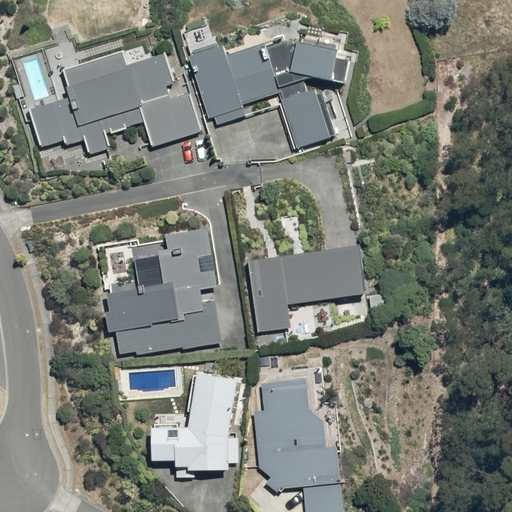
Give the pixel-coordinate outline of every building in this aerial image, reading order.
[(230,47),(195,57),(214,125),(252,114),(250,107),(284,98),(299,153),(341,141),(328,98),(308,103),(301,80),(344,88),(350,59),(307,50),(270,51),(235,62),(230,47)] [(131,57),(73,75),(81,102),(39,115),(50,149),(70,142),(72,149),(93,142),(98,158),(118,152),(113,135),(150,124),(158,148),(207,133),(195,96),(187,99),(174,59),(135,71),(131,57)] [(165,247),(166,255),(142,258),(147,287),(117,291),(119,309),(114,310),(117,329),(123,328),(126,350),(140,348),(141,353),(225,342),(221,313),(209,315),(206,288),(220,287),(218,268),(207,269),(206,254),(215,253),(213,228),(173,232),(174,246),(165,247)] [(361,246),(250,261),(260,333),(292,328),(289,305),(368,294),(361,246)] [(200,423),(163,422),(162,456),(186,457),(186,463),(197,463),(197,467),(238,467),(238,462),(244,462),(245,373),(201,372),(200,423)] [(334,418),(317,406),(315,377),(269,380),(271,409),(260,410),(264,465),(276,475),(271,482),(284,491),(289,484),(310,484),(310,511),(350,511),(349,444),(334,444),(334,418)]
